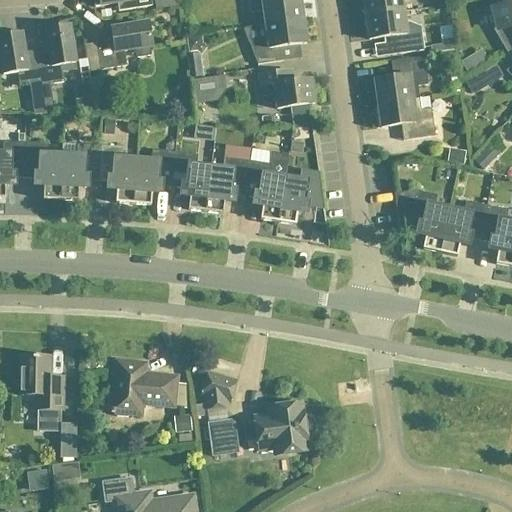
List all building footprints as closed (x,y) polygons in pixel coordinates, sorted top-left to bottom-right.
[(92,0),(93,16),(94,16),(94,10),(116,6),(117,14),(133,12),(132,4),(137,3),(136,0),(92,0)] [(264,28),(302,23),(298,0),(292,0),(273,3),(272,0),(246,0),(249,16),(262,14),(264,28)] [(361,0),(364,20),(402,14),(401,4),(405,3),(408,0),(361,0)] [(507,57),(511,54),(511,7),(492,12),(496,32),(493,32),(492,33),(507,57)] [(402,14),(364,20),(367,43),(395,39),(398,57),(424,54),(420,29),(408,25),(404,25),(402,14)] [(48,57),(36,59),(40,85),(41,89),(63,85),(61,75),(75,73),(68,24),(74,22),(73,21),(47,28),(48,32),(44,32),(48,57)] [(243,31),(256,68),(282,64),(280,50),(305,47),(302,23),(264,28),(243,31)] [(147,25),(110,31),(111,41),(95,43),(100,73),(126,69),(123,54),(135,52),(136,60),(149,58),(148,50),(151,50),(147,25)] [(40,85),(36,59),(25,61),(20,36),(16,37),(16,33),(0,35),(0,63),(2,77),(17,75),(19,88),(40,85)] [(187,56),(202,54),(200,39),(185,41),(187,56)] [(377,107),(418,101),(417,89),(427,88),(423,60),(390,65),(392,81),(373,83),(377,107)] [(258,78),(261,99),(274,98),(276,112),(313,107),(310,82),(291,85),(290,73),(258,78)] [(222,80),(191,84),(194,108),(215,105),(224,93),(222,80)] [(420,113),(418,101),(377,107),(380,131),(400,128),(402,144),(434,139),(430,111),(420,113)] [(291,133),(293,143),(307,141),(306,131),(291,133)] [(0,155),(0,201),(4,201),(4,186),(11,186),(11,181),(24,181),(24,145),(1,145),(1,155),(0,155)] [(42,202),(59,203),(61,157),(47,156),(47,146),(24,145),(24,181),(36,182),(36,187),(42,187),(42,202)] [(84,184),(97,184),(99,149),(62,147),(61,157),(59,203),(77,204),(78,189),(84,189),(84,184)] [(114,206),(132,207),(136,162),(121,160),(122,150),(99,149),(97,184),(110,185),(109,190),(116,191),(114,206)] [(136,162),(132,207),(150,209),(151,194),(157,194),(158,189),(170,190),(174,155),(151,153),(150,163),(136,162)] [(187,213),(204,215),(210,169),(195,168),(196,158),(174,155),(170,190),(183,192),(182,197),(189,198),(187,213)] [(259,222),(276,225),(284,180),(287,159),(271,157),(269,167),(248,164),(243,199),(256,201),(255,206),(261,207),(259,222)] [(243,199),(248,164),(226,161),(224,171),(210,169),(204,215),(222,217),(224,202),(230,203),(231,198),(243,199)] [(284,180),(276,225),(294,228),(296,213),(303,214),(303,209),(308,211),(323,212),(318,175),(300,172),(298,182),(284,180)] [(421,252),(439,256),(448,211),(434,208),(436,198),(414,193),(393,196),(398,230),(407,228),(419,231),(418,236),(425,237),(421,252)] [(459,245),(465,246),(466,241),(479,244),(486,209),(465,204),(463,214),(448,211),(439,256),(456,260),(459,245)] [(494,267),(511,270),(511,268),(511,223),(505,222),(507,212),(486,209),(479,244),(492,246),(491,251),(497,252),(494,267)] [(35,398),(34,413),(37,413),(37,434),(59,434),(59,413),(62,413),(62,384),(48,384),(49,359),(19,359),(18,398),(35,398)] [(176,380),(155,378),(154,378),(153,378),(153,379),(152,379),(152,380),(144,379),(145,370),(145,369),(144,368),(143,367),(142,367),(115,364),(112,396),(109,399),(108,409),(110,412),(110,416),(113,416),(116,419),(126,420),(129,418),(140,419),(141,407),(173,410),(176,380)] [(202,397),(204,398),(206,411),(226,409),(226,404),(228,405),(234,385),(208,376),(202,397)] [(305,446),(305,440),(310,438),(313,434),(313,429),(311,424),(307,420),(302,420),(301,415),(300,415),(299,407),(295,408),(292,406),(284,407),(282,409),(272,411),(273,416),(271,419),(254,421),(254,426),(244,428),(246,443),(257,442),(258,452),(270,451),(271,458),(306,453),(305,446)] [(189,420),(172,421),(173,437),(190,436),(189,420)] [(235,445),(233,429),(231,429),(227,426),(227,424),(208,427),(211,448),(211,445),(234,442),(234,445),(235,445)] [(71,468),(50,471),(52,485),(73,482),(71,468)] [(104,504),(114,503),(115,511),(192,511),(191,500),(148,506),(147,497),(131,499),(129,485),(102,489),(104,504)]
